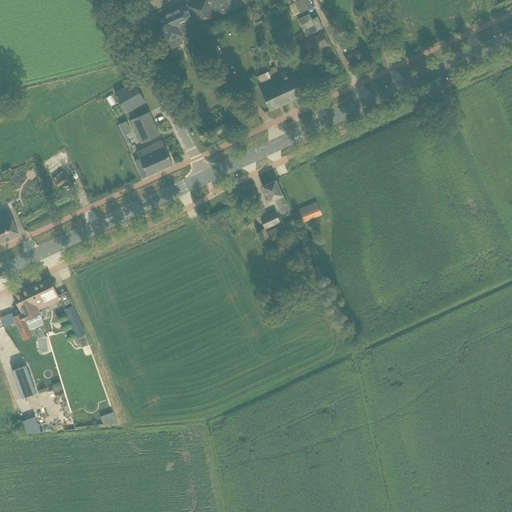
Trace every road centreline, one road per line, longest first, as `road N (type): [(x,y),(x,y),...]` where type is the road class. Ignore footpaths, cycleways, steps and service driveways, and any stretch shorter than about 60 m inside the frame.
road 1 (secondary): [(205,177),(511,37)]
road 2 (secondary): [(0,273),(205,177)]
road 3 (unclassified): [(205,177),(112,0)]
